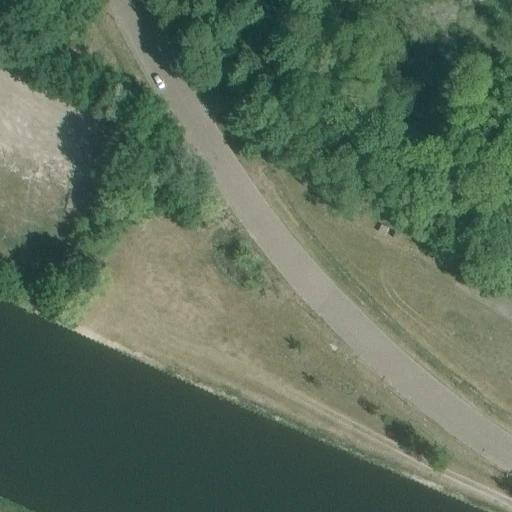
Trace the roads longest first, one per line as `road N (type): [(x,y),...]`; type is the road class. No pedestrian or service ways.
road 1 (unclassified): [(125,0),(191,119),(300,267),(424,392),(511,453)]
road 2 (unknown): [(0,92),(61,128),(197,170),(223,162)]
